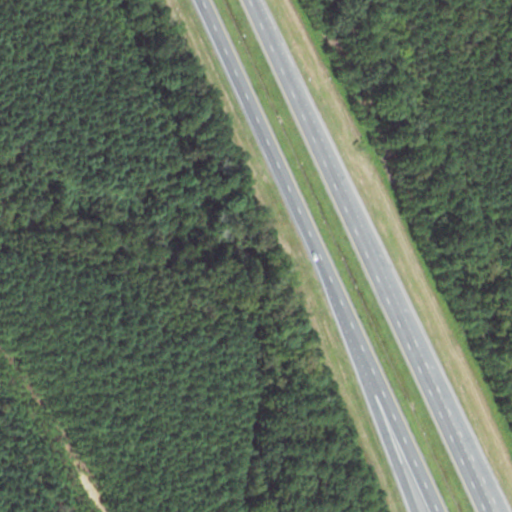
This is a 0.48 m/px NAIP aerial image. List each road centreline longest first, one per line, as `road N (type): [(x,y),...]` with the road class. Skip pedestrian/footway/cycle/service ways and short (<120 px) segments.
road 1 (motorway): [(419,359),(252,0)]
road 2 (motorway): [(202,0),(326,269)]
road 3 (motorway): [(326,269),(437,511)]
road 4 (motorway): [(326,269),(413,511)]
road 5 (motorway): [(503,511),(419,359)]
road 6 (motorway): [(486,511),(419,359)]
